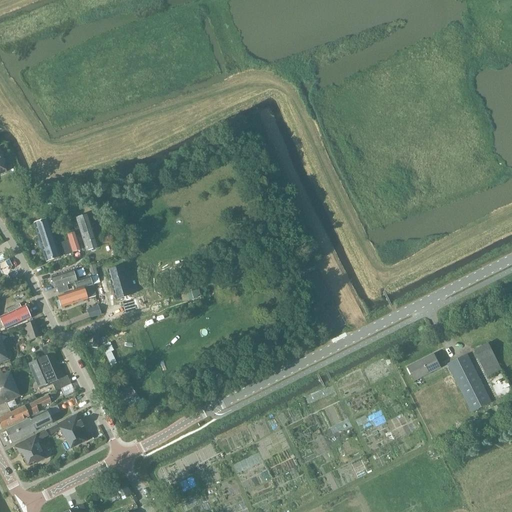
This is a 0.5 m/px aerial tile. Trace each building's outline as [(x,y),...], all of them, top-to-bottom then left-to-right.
[(86,251),(98,248),(88,215),(76,218),(86,251)] [(46,262),(59,258),(47,220),(34,224),(46,262)] [(75,233),(66,235),(72,253),(80,250),(75,233)] [(63,245),(60,246),(64,258),(67,257),(72,255),(68,243),(63,245)] [(115,268),(99,272),(104,296),(118,292),(119,296),(116,297),(118,307),(134,302),(130,288),(121,291),(115,268)] [(76,271),(52,278),(55,289),(74,283),(77,290),(92,285),(90,278),(79,281),(76,271)] [(97,276),(90,278),(92,285),(100,283),(97,276)] [(194,286),(194,284),(184,286),(188,301),(198,299),(197,296),(200,295),(197,285),(194,286)] [(84,289),(57,297),(61,308),(88,299),(96,297),(93,286),(84,289)] [(141,313),(155,309),(151,297),(138,301),(141,313)] [(0,320),(4,330),(31,319),(25,306),(0,317),(0,320)] [(89,319),(101,315),(98,306),(86,310),(89,319)] [(38,332),(34,322),(22,326),(26,336),(28,336),(30,341),(42,337),(40,331),(38,332)] [(0,363),(9,361),(0,333),(0,363)] [(50,344),(42,347),(45,356),(53,353),(50,344)] [(491,348),(477,355),(483,369),(498,362),(491,348)] [(110,352),(105,354),(110,366),(115,364),(110,352)] [(38,388),(64,378),(53,354),(28,364),(38,388)] [(407,367),(413,381),(440,367),(433,354),(407,367)] [(467,354),(447,364),(471,413),(491,403),(467,354)] [(0,405),(20,397),(10,372),(0,376),(0,405)] [(127,380),(117,386),(122,394),(131,388),(127,380)] [(40,408),(51,403),(48,397),(0,418),(0,426),(1,430),(29,417),(39,412),(36,408),(39,406),(40,408)] [(497,406),(494,408),(499,417),(502,415),(504,414),(500,405),(497,406)] [(12,443),(52,424),(46,411),(6,431),(12,443)] [(69,450),(89,440),(77,416),(57,425),(69,450)] [(44,459),(33,438),(35,437),(35,436),(16,446),(20,454),(22,453),(28,465),(35,461),(36,463),(44,459)] [(121,487),(115,490),(119,499),(125,496),(121,487)]
